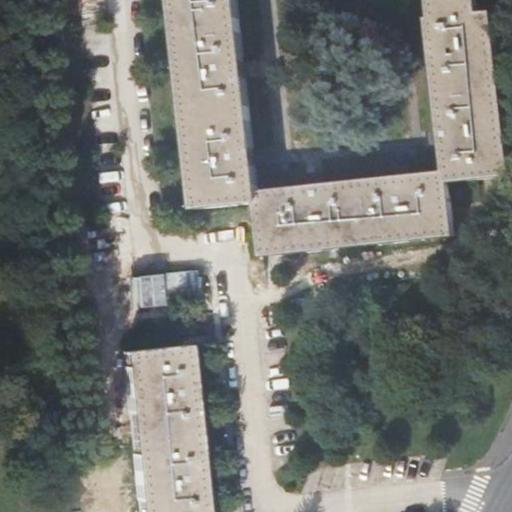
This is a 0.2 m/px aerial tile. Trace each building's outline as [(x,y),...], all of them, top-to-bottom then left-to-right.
[(195,209),(257,202),(256,194),(253,165),(252,150),(244,77),(243,62),(236,0),(173,0),(194,196),(195,209)] [(443,145),(446,174),(447,182),(508,175),(491,15),(477,16),(475,0),(430,0),(432,20),(430,20),(432,43),(434,58),(441,130),(443,145)] [(434,58),(432,43),(422,44),(423,59),(434,58)] [(253,61),(243,62),(244,77),(254,76),(253,61)] [(433,146),(443,145),(441,130),(431,131),(433,146)] [(262,149),(252,150),(253,165),(264,164),(262,149)] [(393,169),(394,179),(409,178),(408,167),(393,169)] [(452,236),(447,182),(446,174),(409,178),(394,179),(323,187),(308,188),(256,194),(257,202),(263,255),(318,250),(452,236)] [(306,178),(308,188),(323,187),(322,176),(306,178)] [(128,429),(137,511),(200,511),(198,486),(196,470),(188,398),(186,383),(182,346),(120,353),(128,429)] [(197,382),(186,383),(188,398),(198,397),(197,382)] [(207,469),(196,470),(198,486),(208,484),(207,469)]
